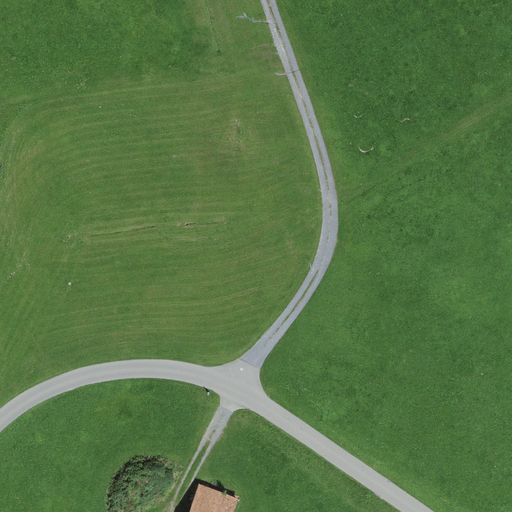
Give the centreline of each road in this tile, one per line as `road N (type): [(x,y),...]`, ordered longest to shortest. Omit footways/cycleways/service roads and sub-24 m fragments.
road 1 (track): [(267,0),(323,166),(330,217),(317,272),(236,384),(171,511)]
road 2 (residential): [(236,384),(122,369),(40,392),(0,421)]
road 3 (residential): [(236,384),(420,511)]
